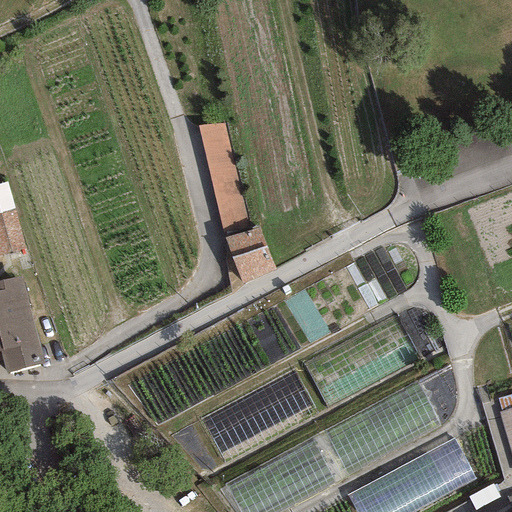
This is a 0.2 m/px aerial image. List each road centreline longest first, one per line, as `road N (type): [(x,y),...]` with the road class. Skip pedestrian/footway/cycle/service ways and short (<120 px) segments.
road 1 (track): [(38,392),(60,365),(207,279),(208,222),(137,0)]
road 2 (unclassified): [(0,392),(38,392),(120,363),(417,209)]
road 3 (track): [(123,331),(60,150)]
road 4 (track): [(38,392),(54,476),(74,511)]
